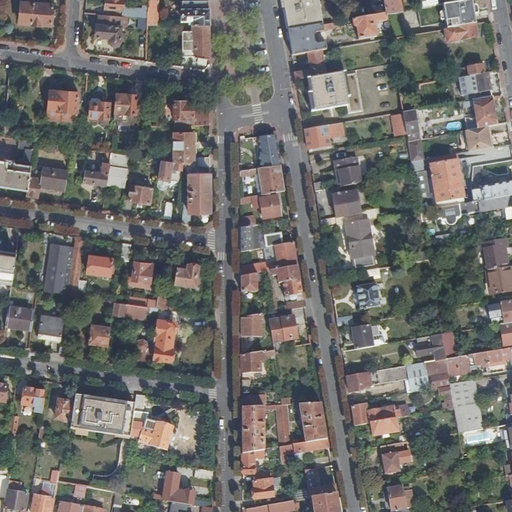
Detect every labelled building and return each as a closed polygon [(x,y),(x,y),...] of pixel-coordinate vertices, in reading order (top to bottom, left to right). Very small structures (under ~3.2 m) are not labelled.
[(51,25),(53,5),(33,4),(33,0),(20,0),(19,23),(31,24),(31,25),(42,26),(43,24),(51,25)] [(106,0),(105,15),(128,16),(148,18),(148,7),(142,6),(141,9),(123,8),(123,0),(106,0)] [(148,18),(147,25),(157,25),(157,0),(148,0),(148,7),(148,18)] [(285,0),(287,10),(297,8),(296,1),(299,0),(304,0),(302,1),(302,3),(306,2),(308,3),(309,4),(310,5),(313,5),(312,1),(317,0),(316,0),(285,0)] [(289,19),(291,31),(322,26),(320,18),(321,18),(320,13),(323,13),(320,0),(318,0),(317,0),(312,1),(313,5),(310,5),(309,4),(308,3),(306,2),(302,3),(302,1),(304,0),(299,0),(296,1),(297,8),(287,10),(288,13),(289,19)] [(383,0),(386,15),(399,13),(396,0),(383,0)] [(431,8),(439,6),(437,0),(427,0),(428,1),(418,3),(419,10),(431,8)] [(480,11),(487,9),(485,0),(473,0),(455,3),(452,4),(443,6),(446,23),(475,17),(473,8),(476,7),(480,11)] [(193,25),(209,25),(209,1),(183,1),(183,21),(192,21),(192,25),(193,25)] [(434,25),(431,8),(419,10),(418,10),(421,27),(434,25)] [(386,15),(387,22),(391,40),(404,37),(400,13),(399,13),(386,15)] [(111,38),(111,42),(111,43),(113,45),(114,46),(115,46),(117,46),(118,45),(119,43),(120,43),(121,27),(127,28),(128,16),(105,15),(98,14),(97,25),(96,37),(111,38)] [(386,15),(352,21),(353,28),(356,30),(358,41),(377,38),(375,27),(378,24),(387,22),(386,15)] [(475,25),(476,25),(475,17),(446,23),(447,30),(475,25)] [(291,31),(287,31),(290,46),(292,56),(307,54),(322,51),(349,47),(348,40),(318,45),(315,44),(314,41),(316,38),(330,36),(330,38),(339,36),(338,34),(344,33),(342,22),(322,26),(291,31)] [(195,57),(210,59),(209,25),(193,25),(193,31),(183,31),(183,50),(195,50),(195,57)] [(477,38),(475,25),(447,30),(446,30),(448,43),(477,38)] [(310,72),(295,75),(296,81),(306,79),(309,79),(327,76),(324,64),(329,63),(328,56),(323,57),(322,51),(307,54),(310,72)] [(462,78),(484,74),(483,66),(468,68),(468,69),(458,71),(459,79),(462,78)] [(342,73),(327,76),(309,79),(315,112),(347,107),(348,114),(363,112),(356,74),(343,77),(342,73)] [(467,102),(492,98),(488,74),(484,74),(462,78),(462,80),(464,90),(477,88),(478,93),(472,94),(472,95),(466,96),(467,102)] [(309,79),(306,79),(309,93),(307,94),(311,113),(315,112),(309,79)] [(59,92),(51,91),(49,110),(58,111),(57,121),(71,122),(71,115),(76,115),(76,113),(78,93),(59,91),(59,92)] [(137,96),(116,94),(114,114),(119,114),(119,125),(129,126),(130,115),(136,115),(137,96)] [(477,128),(487,126),(497,125),(493,101),(496,100),(495,97),(492,98),(467,102),(462,103),(463,108),(474,107),(477,128)] [(100,101),(99,99),(93,99),(91,100),(89,118),(109,120),(110,103),(100,103),(100,101)] [(210,125),(210,112),(197,112),(197,118),(193,119),(193,102),(185,102),(185,101),(174,101),(174,107),(174,119),(176,119),(176,127),(210,125)] [(58,111),(49,110),(48,120),(57,121),(58,111)] [(403,113),(403,115),(407,134),(407,138),(408,143),(419,141),(414,111),(403,113)] [(403,115),(393,117),(396,136),(400,135),(407,134),(403,115)] [(341,124),(304,130),(306,140),(308,150),(327,147),(326,140),(328,139),(343,137),(341,124)] [(477,128),(465,131),(469,153),(491,149),(487,126),(477,128)] [(174,163),(186,164),(194,166),(198,166),(198,158),(194,158),(193,133),(174,133),(174,163)] [(261,169),(280,167),(275,136),(258,138),(261,153),(259,153),(261,169)] [(35,142),(19,140),(18,148),(26,149),(24,160),(25,160),(25,165),(14,163),(14,161),(7,161),(7,159),(3,159),(3,162),(0,161),(0,185),(27,190),(29,178),(35,142)] [(419,141),(408,143),(412,163),(423,161),(419,141)] [(112,153),(105,152),(103,167),(100,167),(99,173),(86,171),(84,182),(107,186),(112,153)] [(112,153),(107,186),(124,188),(129,156),(112,153)] [(436,203),(463,198),(456,155),(429,160),(436,203)] [(338,171),(341,188),(351,186),(361,184),(356,158),(333,163),(335,172),(338,171)] [(423,161),(412,163),(414,175),(420,212),(465,204),(463,198),(436,203),(429,160),(423,161)] [(174,163),(161,161),(158,179),(169,181),(170,181),(171,168),(182,169),(182,167),(185,167),(186,164),(174,163)] [(184,196),(182,222),(190,223),(190,213),(210,213),(210,173),(194,173),(194,166),(186,164),(186,174),(189,174),(189,196),(184,196)] [(275,194),(285,192),(282,178),(280,167),(261,169),(240,172),(240,178),(258,174),(262,196),(275,194)] [(65,189),(68,172),(42,168),(40,179),(29,178),(27,190),(26,195),(37,197),(40,185),(65,189)] [(158,179),(157,187),(160,190),(164,191),(168,188),(169,181),(158,179)] [(471,192),(473,203),(511,196),(511,182),(480,189),(480,190),(471,192)] [(321,183),(314,185),(315,192),(322,191),(321,183)] [(125,200),(123,214),(130,215),(132,201),(150,203),(152,187),(132,184),(129,200),(125,200)] [(336,219),(320,222),(321,230),(346,225),(368,222),(380,219),(379,210),(361,213),(357,192),(332,197),(336,219)] [(240,199),(240,205),(252,203),(253,209),(261,208),(263,220),(280,217),(277,197),(275,197),(275,194),(262,196),(240,199)] [(465,204),(420,212),(421,218),(438,215),(439,220),(442,219),(442,220),(445,220),(446,222),(448,224),(450,225),(452,225),(454,224),(456,223),(456,221),(456,218),(460,217),(460,216),(495,210),(496,213),(505,211),(504,208),(511,206),(511,196),(473,203),(465,204)] [(166,205),(164,220),(171,221),(173,206),(166,205)] [(240,228),(240,229),(256,226),(255,217),(241,220),(240,220),(242,228),(240,228)] [(368,222),(346,225),(352,260),(353,259),(355,269),(375,265),(373,256),(374,256),(368,222)] [(241,241),(241,253),(259,249),(258,226),(256,226),(240,229),(241,241)] [(264,237),(266,248),(282,245),(280,235),(264,237)] [(84,238),(76,237),(74,248),(68,293),(68,295),(82,297),(83,291),(85,291),(86,282),(78,280),(84,238)] [(507,239),(485,243),(489,271),(509,267),(508,256),(506,257),(505,248),(508,247),(507,239)] [(277,263),(278,270),(298,267),(296,256),(293,243),(282,245),(266,248),(263,249),(265,264),(277,263)] [(68,293),(74,248),(52,244),(45,290),(61,292),(65,293),(68,293)] [(131,245),(122,244),(120,260),(128,261),(131,245)] [(0,250),(0,279),(12,281),(16,256),(8,255),(8,252),(0,250)] [(429,262),(427,253),(411,256),(412,264),(429,262)] [(110,275),(112,259),(90,255),(87,272),(110,275)] [(153,265),(134,262),(132,280),(141,281),(140,284),(146,285),(147,282),(150,282),(153,265)] [(241,276),(257,274),(266,272),(278,270),(277,263),(265,264),(241,267),(241,276)] [(195,286),(198,266),(188,264),(187,270),(178,269),(175,283),(195,286)] [(266,272),(273,313),(278,312),(272,280),(270,280),(270,278),(277,277),(278,285),(283,284),(285,298),(290,297),(290,300),(293,301),(296,301),(297,299),(297,296),(302,295),(301,287),(298,267),(278,270),(266,272)] [(344,267),(328,270),(330,279),(346,276),(344,267)] [(489,271),(486,271),(490,295),(511,291),(511,274),(511,267),(509,267),(489,271)] [(387,269),(366,272),(368,281),(379,279),(379,275),(387,273),(387,269)] [(241,276),(241,292),(258,292),(257,274),(241,276)] [(360,310),(380,307),(376,285),(356,289),(357,294),(354,299),(354,301),(355,302),(359,302),(360,310)] [(128,304),(147,307),(148,307),(149,299),(129,297),(128,304)] [(156,308),(158,308),(165,309),(166,298),(158,297),(157,300),(156,308)] [(148,307),(156,308),(157,300),(149,299),(148,307)] [(436,303),(437,311),(443,310),(462,306),(461,299),(436,303)] [(114,302),(104,300),(103,308),(113,309),(114,302)] [(290,310),(304,308),(303,301),(286,304),(286,307),(284,307),(285,311),(290,310)] [(500,325),(511,323),(511,301),(501,304),(502,313),(494,314),(495,322),(496,326),(500,325)] [(113,309),(112,314),(123,315),(123,316),(145,319),(147,307),(128,304),(114,302),(113,309)] [(9,306),(6,325),(9,326),(9,329),(24,331),(25,328),(32,329),(35,310),(9,306)] [(158,308),(154,341),(152,351),(155,351),(154,359),(171,361),(173,349),(171,348),(174,329),(176,326),(174,320),(177,321),(179,311),(165,309),(158,308)] [(268,314),(273,343),(297,339),(293,317),(292,317),(290,310),(285,311),(278,312),(273,313),(268,314)] [(443,310),(437,311),(441,336),(447,334),(443,310)] [(39,338),(61,341),(61,337),(64,318),(42,314),(39,338)] [(242,318),(242,337),(261,337),(261,315),(242,318)] [(352,317),(337,320),(338,328),(353,325),(352,317)] [(511,345),(511,323),(500,325),(504,347),(511,345)] [(88,344),(107,347),(110,326),(91,324),(88,344)] [(354,331),(357,350),(373,347),(371,338),(369,328),(354,331)] [(447,334),(441,336),(445,360),(456,358),(452,334),(447,334)] [(371,338),(373,347),(384,345),(383,338),(381,336),(371,338)] [(445,360),(441,336),(416,340),(417,347),(415,348),(416,358),(435,355),(436,362),(445,360)] [(61,341),(59,353),(66,354),(68,338),(61,337),(61,341)] [(137,360),(136,365),(143,366),(143,361),(145,361),(145,360),(151,361),(152,351),(154,341),(149,340),(146,341),(142,340),(140,340),(136,342),(136,344),(135,345),(136,348),(137,349),(135,360),(137,360)] [(511,348),(456,358),(445,360),(448,377),(471,373),(470,367),(511,359),(511,366),(511,348)] [(242,366),(242,373),(260,372),(258,357),(261,356),(261,353),(242,356),(242,366)] [(436,362),(369,374),(371,387),(409,380),(412,393),(430,390),(450,386),(450,385),(448,377),(445,360),(436,362)] [(369,374),(347,377),(348,386),(350,393),(363,391),(364,388),(371,387),(369,374)] [(450,385),(450,386),(454,409),(458,434),(484,430),(475,380),(450,385)] [(450,386),(430,390),(430,392),(438,390),(439,397),(444,396),(445,404),(440,405),(441,412),(454,409),(450,386)] [(43,408),(45,392),(25,389),(22,405),(43,408)] [(142,406),(144,396),(136,395),(134,407),(133,412),(142,413),(142,406)] [(242,403),(242,408),(259,407),(258,396),(242,397),(242,403)] [(56,419),(71,421),(74,403),(71,402),(71,399),(68,399),(68,402),(59,401),(56,419)] [(71,426),(123,433),(127,406),(75,399),(74,403),(71,421),(71,426)] [(321,404),(299,405),(302,420),(299,420),(299,423),(302,422),(306,443),(327,439),(325,425),(321,404)] [(367,405),(352,408),(354,417),(355,427),(371,424),(396,420),(415,416),(413,408),(407,409),(407,412),(395,414),(394,409),(368,413),(367,405)] [(123,433),(130,434),(133,417),(133,412),(134,407),(127,406),(123,433)] [(277,406),(281,447),(285,447),(281,406),(277,406)] [(281,406),(285,447),(290,446),(287,406),(281,406)] [(242,454),(264,450),(264,435),(268,435),(268,432),(265,433),(264,407),(259,407),(242,408),(242,435),(242,454)] [(129,442),(139,442),(146,420),(133,417),(130,434),(129,442)] [(166,449),(172,427),(146,420),(139,442),(166,449)] [(396,420),(371,424),(373,437),(398,432),(396,420)] [(507,425),(500,427),(504,451),(511,450),(507,425)] [(47,431),(40,430),(38,440),(41,441),(46,441),(47,431)] [(281,447),(280,448),(281,456),(295,454),(295,453),(306,451),(306,452),(329,448),(327,439),(306,443),(290,446),(285,447),(281,447)] [(403,443),(380,447),(382,456),(379,456),(382,474),(382,475),(385,475),(400,472),(399,464),(407,463),(406,453),(398,455),(397,453),(394,453),(394,450),(404,449),(403,443)] [(242,468),(242,475),(254,474),(254,459),(265,458),(264,450),(242,454),(242,468)] [(295,453),(295,454),(296,461),(307,459),(306,452),(306,451),(295,453)] [(194,477),(213,480),(213,471),(196,468),(194,477)] [(308,490),(309,499),(312,499),(336,495),(335,486),(316,489),(314,478),(317,477),(315,469),(305,471),(308,490)] [(257,481),(269,480),(268,474),(268,473),(257,474),(257,481)] [(9,481),(10,477),(0,474),(0,498),(6,499),(9,481)] [(257,481),(253,482),(254,490),(254,492),(252,493),(253,498),(255,499),(256,500),(273,497),(272,488),(273,488),(272,479),(269,480),(257,481)] [(20,511),(25,511),(24,511),(27,494),(19,493),(21,484),(9,481),(6,499),(4,509),(21,511),(20,511)] [(79,503),(83,504),(86,487),(78,485),(77,493),(81,494),(79,503)] [(392,511),(391,511),(411,511),(411,508),(410,501),(412,500),(411,491),(403,493),(402,487),(388,490),(391,511),(392,511)] [(187,504),(192,505),(194,492),(185,491),(185,493),(165,489),(165,490),(155,488),(153,499),(172,502),(187,504)] [(31,511),(51,511),(54,499),(48,498),(49,491),(42,490),(40,497),(34,496),(31,511)] [(293,493),(294,501),(309,499),(308,490),(293,493)] [(115,493),(112,506),(121,507),(123,495),(115,493)] [(312,499),(313,511),(339,511),(339,509),(336,495),(312,499)] [(169,511),(185,511),(187,504),(172,502),(169,511)] [(293,502),(246,509),(246,511),(286,511),(295,511),(293,502)] [(58,511),(81,511),(83,507),(60,503),(58,511)]
